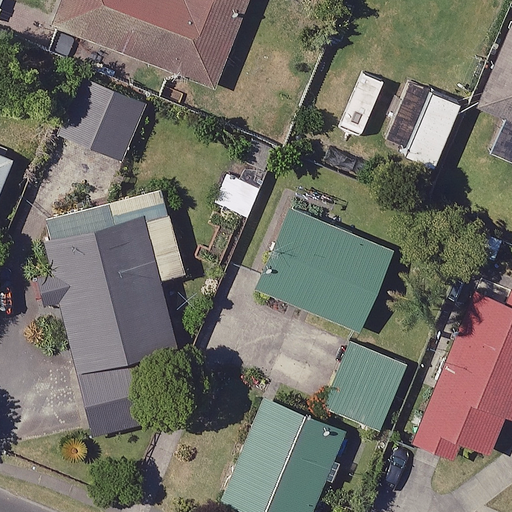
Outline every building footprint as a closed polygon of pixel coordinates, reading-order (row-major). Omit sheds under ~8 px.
[(241,0),(55,0),(48,19),(213,79),(241,0)] [(293,0),(257,0),(251,18),(282,30),(293,0)] [(511,0),(475,102),(511,115),(511,0)] [(144,99),(78,71),(54,125),(120,153),(144,99)] [(81,144),(60,132),(32,184),(52,195),(81,144)] [(262,172),(233,161),(218,199),(247,210),(262,172)] [(172,337),(158,272),(183,267),(166,188),(53,213),(61,253),(35,259),(43,296),(61,292),(75,358),(172,337)] [(389,243),(288,196),(251,278),(352,324),(389,243)] [(511,295),(466,278),(406,433),(449,450),(456,433),(487,445),(501,406),(511,410),(511,295)] [(403,355),(348,334),(322,400),(376,422),(403,355)] [(138,360),(78,371),(87,424),(148,414),(138,360)] [(304,511),(342,425),(261,390),(217,491),(265,511),(304,511)]
